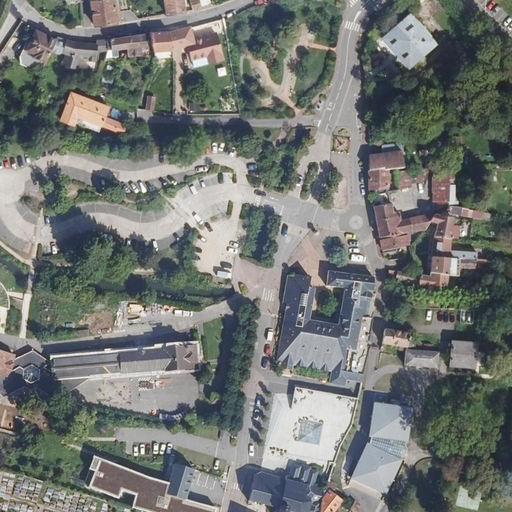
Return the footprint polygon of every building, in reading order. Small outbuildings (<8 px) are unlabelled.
[(90,0),(95,25),(122,21),(118,0),(90,0)] [(164,0),(166,15),(185,12),(183,0),(164,0)] [(202,6),(199,0),(189,0),(193,10),(202,8),(202,6)] [(416,27),(417,25),(410,17),(383,40),(408,70),(435,46),(429,38),(427,39),(416,27)] [(421,23),(417,25),(416,27),(427,39),(429,38),(431,35),(421,23)] [(190,31),(190,27),(169,33),(172,47),(173,50),(188,47),(192,60),(207,56),(209,63),(223,59),(217,34),(192,39),(190,40),(188,31),(190,31)] [(39,68),(52,38),(35,29),(29,43),(24,57),(23,60),(39,68)] [(172,47),(169,33),(167,32),(149,33),(154,51),(172,47)] [(148,47),(145,33),(131,36),(127,48),(129,56),(142,55),(142,47),(148,47)] [(127,48),(131,36),(107,40),(107,50),(127,48)] [(107,50),(107,40),(96,42),(96,46),(84,47),(84,51),(81,51),(80,49),(73,41),(70,41),(66,40),(61,53),(65,55),(61,65),(64,67),(64,69),(72,71),(74,69),(77,69),(79,61),(96,62),(96,51),(107,50)] [(18,55),(24,57),(29,43),(23,41),(18,55)] [(173,50),(172,47),(154,51),(155,58),(173,53),(173,50)] [(194,66),(209,63),(207,56),(192,60),(194,66)] [(85,119),(101,125),(124,134),(127,126),(112,120),(111,121),(105,119),(109,107),(71,93),(62,120),(74,125),(75,122),(83,125),(85,119)] [(144,108),(153,109),(155,96),(146,95),(144,108)] [(99,131),(101,125),(85,119),(83,125),(99,131)] [(457,165),(464,165),(457,137),(445,139),(448,157),(449,166),(457,165)] [(369,157),(369,173),(390,171),(394,171),(394,169),(404,167),(401,144),(382,147),(383,155),(369,157)] [(458,175),(457,165),(449,166),(450,174),(458,175)] [(450,174),(449,166),(442,167),(433,168),(437,201),(453,200),(450,174)] [(408,170),(410,182),(422,181),(421,169),(408,170)] [(397,171),(399,191),(410,188),(410,182),(408,170),(397,171)] [(378,190),(379,196),(386,195),(386,191),(389,191),(390,182),(392,182),(392,175),(390,175),(390,171),(369,173),(369,191),(378,190)] [(371,197),(374,207),(389,204),(388,194),(386,195),(379,196),(371,197)] [(374,207),(380,239),(407,233),(426,231),(430,223),(434,215),(401,221),(400,213),(393,214),(392,204),(389,204),(374,207)] [(448,216),(481,218),(481,210),(449,208),(448,216)] [(438,225),(435,238),(453,240),(460,240),(461,230),(459,228),(454,227),(454,219),(434,215),(430,223),(438,225)] [(380,239),(382,250),(409,245),(407,233),(380,239)] [(435,238),(433,257),(477,260),(477,253),(451,250),(453,240),(435,238)] [(431,274),(448,276),(459,277),(459,269),(486,270),(487,261),(477,260),(433,257),(431,274)] [(389,270),(389,275),(389,276),(397,279),(398,272),(389,270)] [(287,276),(283,304),(287,304),(292,306),(281,363),(295,366),(332,372),(330,384),(346,387),(347,381),(361,383),(368,344),(363,344),(368,318),(373,292),(374,291),(375,278),(329,272),(327,287),(345,288),(339,320),(344,321),(343,327),(337,326),(310,321),(309,323),(303,323),(305,315),(310,315),(314,297),(308,296),(309,288),(310,278),(295,275),(294,277),(287,276)] [(398,272),(397,279),(419,287),(420,276),(398,272)] [(420,276),(419,287),(448,290),(448,276),(431,274),(430,277),(420,276)] [(292,306),(287,304),(277,363),(281,363),(292,306)] [(363,344),(368,344),(369,342),(373,320),(368,318),(363,344)] [(410,334),(385,330),(383,344),(400,347),(404,347),(404,351),(406,352),(405,366),(438,368),(438,366),(439,353),(415,351),(416,342),(409,340),(410,334)] [(475,369),(476,365),(477,345),(452,342),(450,367),(475,369)] [(196,346),(51,359),(52,363),(53,381),(72,379),(79,385),(87,381),(87,378),(198,368),(196,346)] [(0,394),(3,398),(24,388),(30,391),(38,387),(58,396),(79,385),(72,379),(53,381),(52,363),(33,351),(13,360),(9,377),(0,375),(0,394)] [(13,360),(14,357),(0,352),(0,375),(9,377),(13,360)] [(333,400),(266,387),(259,428),(255,456),(258,456),(259,455),(263,456),(268,457),(274,459),(283,461),(293,465),(301,467),(311,468),(311,470),(318,472),(315,485),(326,486),(334,458),(331,440),(343,416),(333,400)] [(224,396),(214,394),(212,403),(222,405),(224,396)] [(367,444),(351,479),(386,494),(405,453),(412,409),(374,404),(369,437),(373,438),(369,445),(367,444)] [(322,511),(321,506),(321,500),(326,486),(315,485),(317,476),(309,474),(308,476),(300,474),(301,471),(283,461),(274,459),(268,457),(263,456),(259,455),(258,456),(249,502),(276,508),(275,511),(322,511)] [(142,511),(202,511),(204,507),(186,502),(195,470),(176,465),(169,485),(99,461),(89,488),(120,499),(123,491),(135,496),(132,508),(142,511)] [(293,465),(283,461),(301,471),(300,474),(308,476),(309,474),(317,476),(318,472),(311,470),(311,468),(302,465),(301,467),(293,465)] [(332,511),(341,502),(330,493),(336,487),(328,481),(326,486),(321,500),(321,506),(322,511),(332,511)] [(362,511),(360,508),(354,502),(351,509),(353,511),(362,511)]
